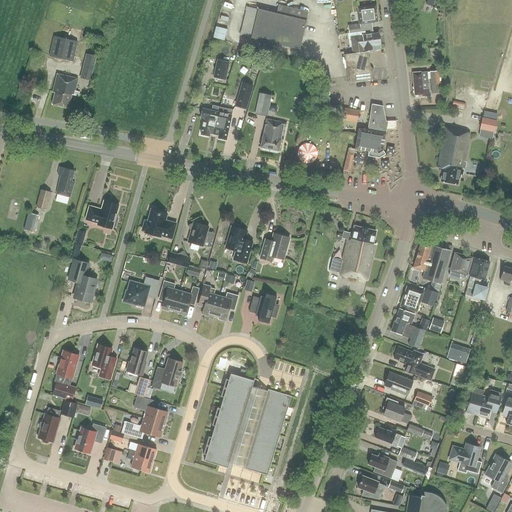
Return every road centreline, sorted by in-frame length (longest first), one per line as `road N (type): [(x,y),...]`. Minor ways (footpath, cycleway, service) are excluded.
road 1 (residential): [(211,350),(126,321),(50,339),(16,443),(33,467),(143,498),(177,493)]
road 2 (tertiary): [(410,200),(0,130)]
road 3 (tertiary): [(347,396),(405,238),(410,200)]
road 4 (tertiary): [(410,200),(392,0)]
road 5 (residential): [(177,493),(176,453),(211,350)]
road 6 (unclassified): [(323,511),(360,420),(347,396)]
road 7 (tertiary): [(301,511),(347,396)]
